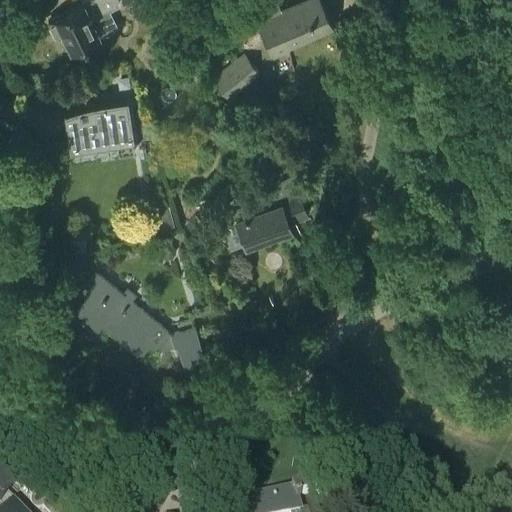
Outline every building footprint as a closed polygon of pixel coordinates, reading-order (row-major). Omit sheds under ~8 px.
[(85,0),(47,19),(54,34),(61,31),(70,49),(97,36),(90,22),(95,20),(93,15),(116,5),(115,0),(85,0)] [(276,0),(272,0),(250,10),(271,56),(288,48),(287,45),(331,25),(319,0),(298,0),(280,8),(276,0)] [(244,53),(212,77),(226,97),(259,71),(244,53)] [(69,144),(76,143),(114,137),(117,153),(132,151),(133,151),(125,98),(62,108),(63,110),(69,144)] [(286,219),(292,216),(306,211),(291,177),(272,185),(275,195),(258,202),(258,200),(232,211),(244,243),(288,224),(286,219)] [(144,211),(149,230),(174,224),(169,204),(144,211)] [(193,217),(182,228),(191,236),(201,225),(193,217)] [(173,253),(173,247),(168,243),(162,244),(158,249),(159,254),(164,258),(169,257),(173,253)] [(163,329),(164,328),(129,299),(133,294),(125,287),(121,293),(94,271),(85,282),(92,288),(76,307),(97,324),(100,320),(138,352),(148,339),(152,342),(153,342),(158,346),(176,340),(181,357),(201,351),(189,316),(175,321),(178,329),(173,331),(173,332),(168,333),(163,329)] [(227,339),(206,348),(212,361),(232,352),(227,339)] [(0,511),(15,511),(12,508),(15,505),(5,495),(14,482),(0,473),(0,511)] [(288,494),(236,504),(237,511),(317,511),(310,497),(321,492),(319,479),(311,483),(288,494)]
